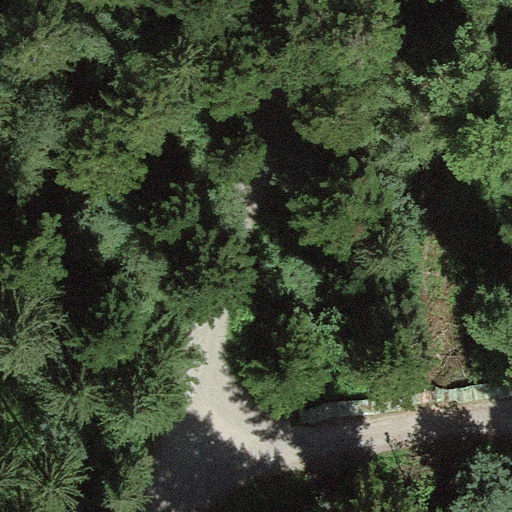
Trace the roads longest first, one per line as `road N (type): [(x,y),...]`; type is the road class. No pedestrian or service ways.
road 1 (track): [(154,511),(316,0)]
road 2 (track): [(511,417),(395,422),(167,472),(140,511)]
